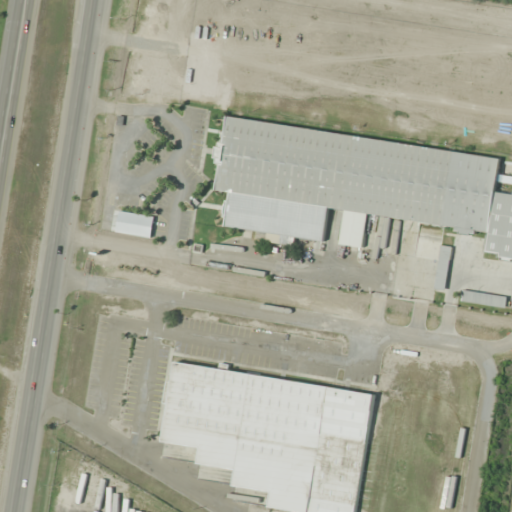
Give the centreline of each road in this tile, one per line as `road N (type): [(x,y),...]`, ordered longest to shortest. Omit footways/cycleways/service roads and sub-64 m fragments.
road 1 (primary): [(6,511),(89,0)]
road 2 (primary): [(32,0),(0,206)]
